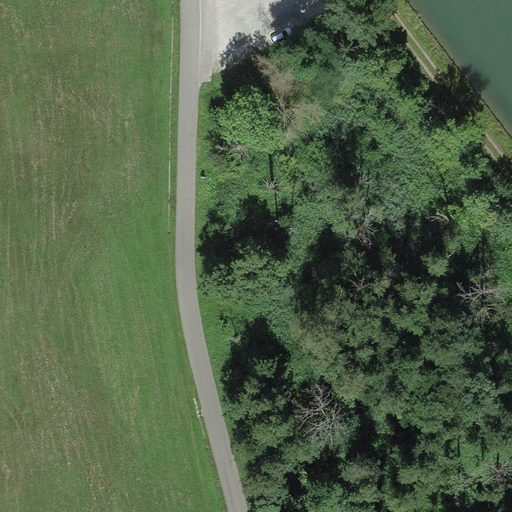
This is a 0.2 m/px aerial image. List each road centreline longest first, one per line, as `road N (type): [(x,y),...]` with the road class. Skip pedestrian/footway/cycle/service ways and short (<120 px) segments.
road 1 (unclassified): [(189,0),(186,290),(238,511)]
road 2 (track): [(511,173),(380,0)]
